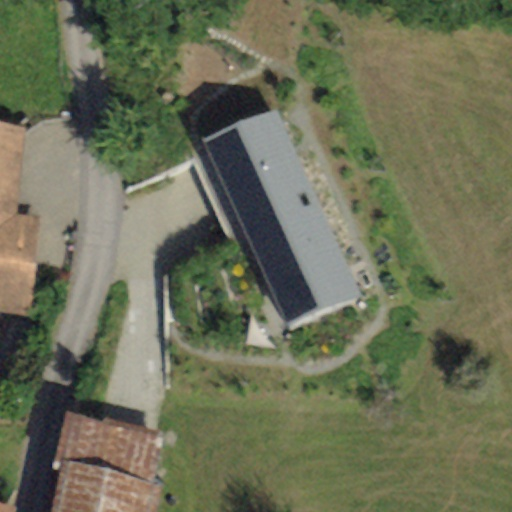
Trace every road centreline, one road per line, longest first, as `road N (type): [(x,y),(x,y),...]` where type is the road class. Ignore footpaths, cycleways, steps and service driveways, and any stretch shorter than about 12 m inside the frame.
road 1 (unclassified): [(38,511),(118,150)]
road 2 (track): [(97,0),(118,150)]
